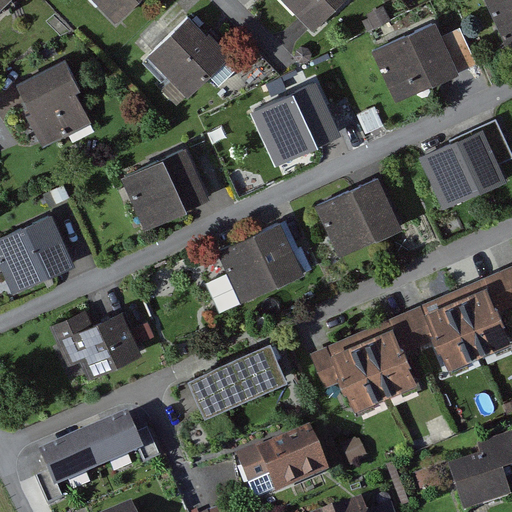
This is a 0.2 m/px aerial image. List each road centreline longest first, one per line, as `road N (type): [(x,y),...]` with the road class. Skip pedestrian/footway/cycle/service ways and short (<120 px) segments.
road 1 (residential): [(511,88),(0,322)]
road 2 (residential): [(306,316),(511,228)]
